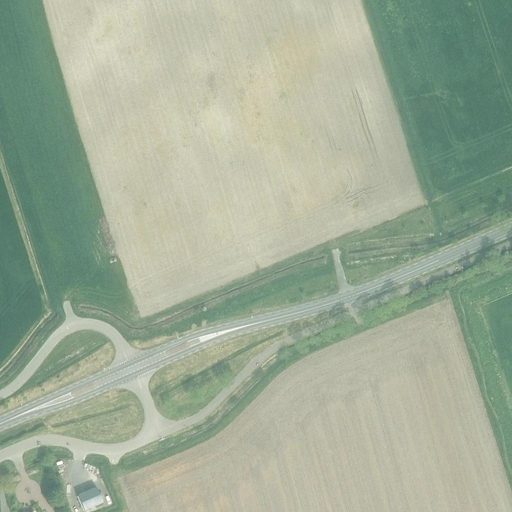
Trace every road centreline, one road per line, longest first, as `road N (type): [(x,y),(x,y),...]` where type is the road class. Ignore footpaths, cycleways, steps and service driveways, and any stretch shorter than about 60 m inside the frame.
road 1 (secondary): [(132,367),(347,297),(511,228)]
road 2 (unclassified): [(0,456),(34,441),(125,447),(158,433),(132,367)]
road 3 (unclassified): [(132,367),(115,329),(86,318),(63,325),(0,395)]
road 4 (secondary): [(0,423),(132,367)]
